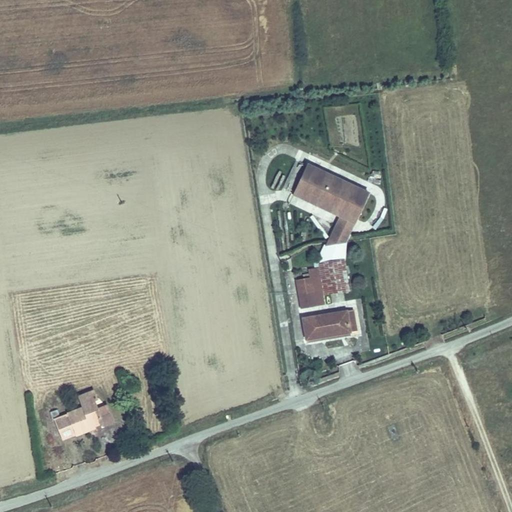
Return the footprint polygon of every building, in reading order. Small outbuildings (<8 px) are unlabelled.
[(351,186),(309,165),(294,193),(336,215),(338,211),(354,219),(365,199),(348,190),(351,186)] [(367,195),(351,186),(348,190),(365,199),(367,195)] [(339,216),(324,244),(342,241),(354,219),(338,211),(336,215),(339,216)] [(347,260),(323,264),(327,290),(351,286),(347,260)] [(313,283),(297,285),(300,306),(316,303),(313,283)] [(357,306),(347,308),(351,331),(360,329),(357,306)] [(351,331),(347,308),(303,316),(307,339),(351,331)] [(105,405),(102,405),(93,409),(90,401),(95,399),(92,390),(78,397),(83,408),(76,411),(75,409),(67,412),(68,414),(53,421),(61,438),(76,431),(77,434),(93,426),(93,424),(99,421),(100,425),(112,419),(105,405)]
